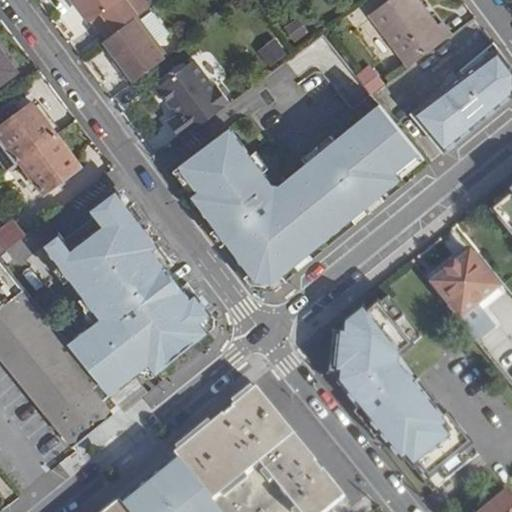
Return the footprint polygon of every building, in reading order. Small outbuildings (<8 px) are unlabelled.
[(72,0),(89,22),(100,14),(116,33),(136,18),(160,0),(72,0)] [(390,0),(371,14),(370,15),(409,68),(451,37),(441,23),(437,26),(418,0),(390,0)] [(100,14),(89,22),(104,42),(116,33),(100,14)] [(116,33),(104,42),(117,59),(124,68),(120,72),(130,87),(168,59),(136,18),(116,33)] [(298,18),(284,28),(295,42),(309,32),(298,18)] [(275,37),(258,51),(270,68),(288,53),(275,37)] [(415,118),(442,150),(511,93),(511,71),(492,45),(461,70),(464,74),(443,92),(439,88),(418,106),(423,111),(415,118)] [(0,81),(12,72),(0,56),(0,81)] [(112,62),(113,63),(120,72),(124,68),(117,59),(112,62)] [(170,121),(183,139),(227,107),(234,102),(222,85),(219,87),(198,59),(159,88),(173,108),(178,104),(183,111),(170,121)] [(10,121),(0,128),(0,135),(21,162),(56,137),(32,104),(18,115),(10,121)] [(272,186),(229,130),(173,170),(257,282),(270,282),(330,233),(422,157),(380,106),(280,188),(272,186)] [(0,135),(0,161),(8,172),(21,162),(0,135)] [(44,193),(79,167),(56,137),(21,162),(28,171),(25,174),(33,185),(36,182),(44,193)] [(114,189),(101,200),(195,317),(208,305),(114,189)] [(102,316),(68,344),(98,381),(104,389),(114,381),(118,386),(146,363),(154,373),(206,331),(195,317),(101,200),(90,208),(94,214),(63,239),(58,233),(44,245),(102,316)] [(511,200),(497,213),(511,231),(511,200)] [(0,228),(0,255),(27,235),(14,218),(0,228)] [(472,253),(432,285),(461,321),(469,314),(501,288),(472,253)] [(0,359),(58,431),(70,446),(112,413),(109,409),(116,404),(104,389),(98,381),(68,344),(14,277),(0,259),(0,359)] [(398,364),(425,342),(392,302),(371,319),(367,315),(349,329),(348,339),(338,338),(334,357),(344,359),(340,375),(338,384),(402,461),(406,458),(414,467),(418,463),(439,489),(480,456),(451,420),(447,424),(398,364)] [(469,314),(461,321),(479,343),(487,336),(469,314)] [(334,357),(330,373),(340,375),(344,359),(334,357)] [(118,386),(114,381),(104,389),(108,394),(118,386)] [(317,461),(258,390),(176,457),(179,461),(212,503),(213,503),(261,464),(300,511),(327,511),(346,497),(325,472),(325,473),(317,462),(317,461)] [(179,461),(123,506),(127,511),(219,511),(213,503),(212,503),(179,461)] [(511,511),(511,497),(509,494),(487,511),(511,511)] [(108,511),(127,511),(123,506),(120,503),(108,511)]
